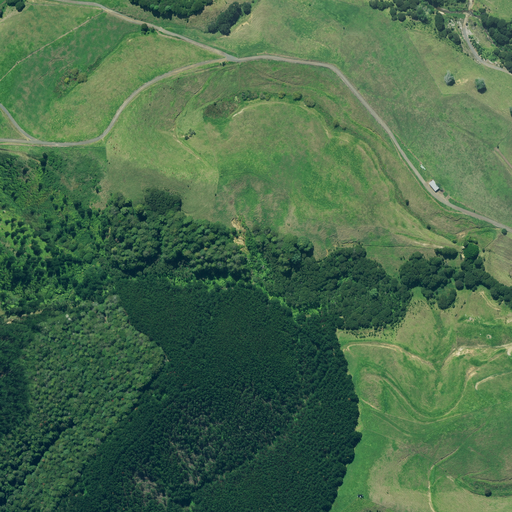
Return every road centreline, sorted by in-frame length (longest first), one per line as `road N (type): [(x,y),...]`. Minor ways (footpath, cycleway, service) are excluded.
road 1 (track): [(25,0),(97,7),(236,56),(281,52),(338,68),(435,196),(511,228)]
road 2 (track): [(0,135),(63,139),(98,131),(144,80),(236,56)]
